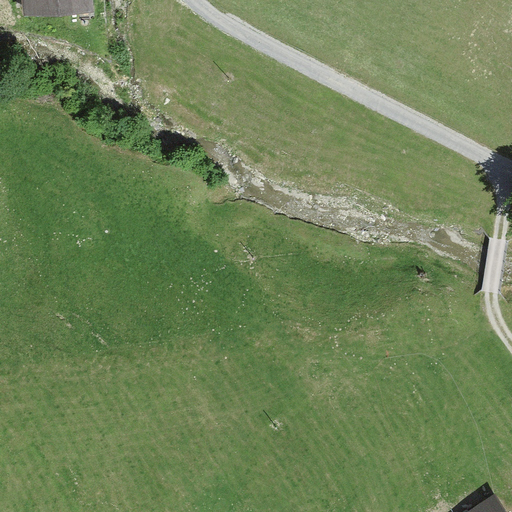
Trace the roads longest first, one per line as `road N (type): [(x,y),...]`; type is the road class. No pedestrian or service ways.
road 1 (track): [(195,0),(233,33),(511,170)]
road 2 (track): [(499,165),(501,240),(491,293),(511,346)]
